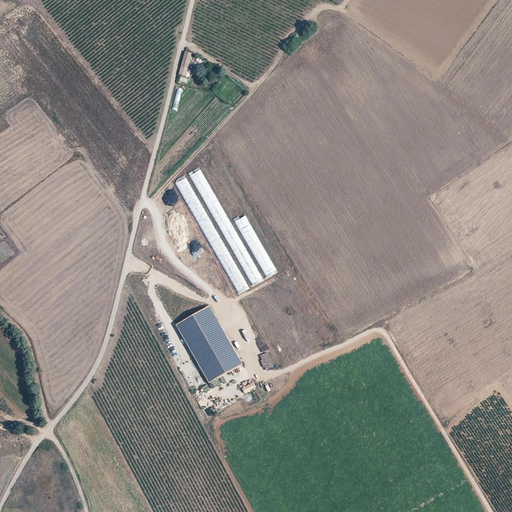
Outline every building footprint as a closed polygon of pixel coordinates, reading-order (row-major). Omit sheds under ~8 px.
[(291,40),(296,44),(301,38),(297,34),(291,40)] [(185,51),(179,74),(185,76),(192,53),(185,51)] [(193,183),(204,178),(201,170),(190,175),(193,183)] [(187,177),(177,182),(235,293),(246,288),(187,177)] [(207,203),(227,245),(230,244),(235,256),(244,252),(219,197),(207,203)] [(246,215),(235,221),(265,278),(276,272),(246,215)] [(251,285),(261,281),(251,256),(240,260),(240,262),(246,259),(248,265),(244,267),(251,285)] [(294,277),(242,305),(279,373),(331,346),(294,277)] [(204,313),(236,372),(242,370),(210,310),(204,313)] [(204,313),(181,325),(213,385),(236,372),(204,313)] [(208,388),(213,385),(181,325),(175,328),(208,388)] [(218,408),(224,405),(221,400),(215,404),(218,408)]
